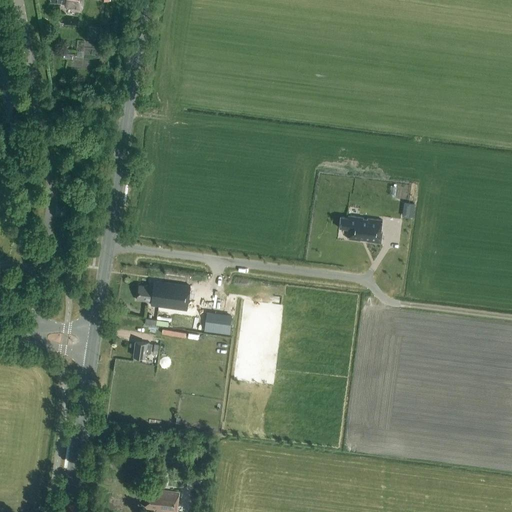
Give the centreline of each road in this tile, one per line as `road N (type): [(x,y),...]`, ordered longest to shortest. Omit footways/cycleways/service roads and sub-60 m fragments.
road 1 (track): [(511,317),(400,304),(366,279),(107,245)]
road 2 (unclassified): [(33,332),(52,184),(16,0)]
road 3 (secondary): [(93,331),(143,0)]
road 4 (secondary): [(67,511),(89,359)]
